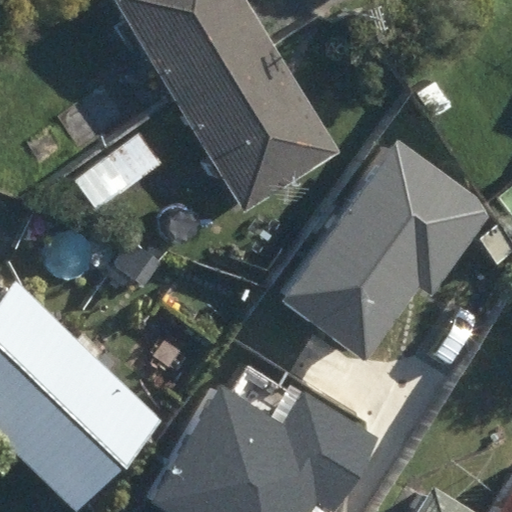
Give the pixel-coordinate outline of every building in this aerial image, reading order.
[(153,103),(225,214),(317,153),(216,0),(84,0),(122,57),(87,80),(93,88),(38,124),(89,200),(139,167),(113,129),(153,103)] [(511,230),(499,239),(511,259),(511,230)] [(0,474),(41,511),(50,511),(135,420),(69,359),(77,352),(55,332),(48,340),(0,296),(0,474)] [(511,511),(511,469),(506,466),(477,511),(446,511),(402,485),(386,511),(511,511)] [(160,511),(152,500),(134,511),(160,511)]
